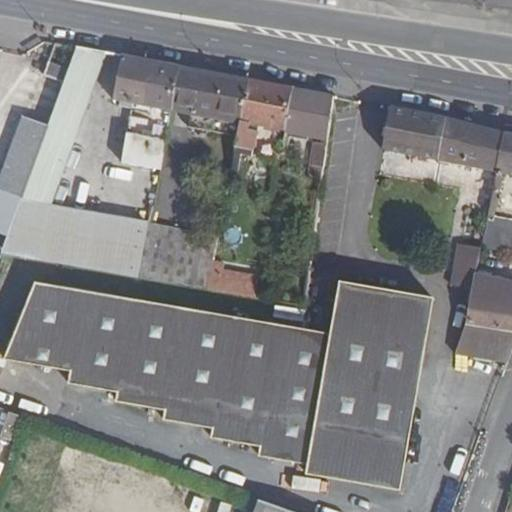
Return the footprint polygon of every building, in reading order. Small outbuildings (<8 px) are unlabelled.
[(57,47),(45,81),(64,87),(78,51),(57,47)] [(109,57),(78,51),(64,87),(59,101),(91,107),(109,57)] [(174,115),(184,69),(124,59),(116,103),(135,106),(125,165),(162,172),(174,115)] [(251,83),(184,69),(174,115),(190,118),(188,129),(239,139),(241,130),(242,124),(251,83)] [(251,83),(242,124),(286,132),(286,128),(295,92),(251,83)] [(334,100),(295,92),(286,128),(329,135),(334,100)] [(68,169),(91,107),(59,101),(49,129),(36,164),(68,169)] [(447,124),(392,111),(384,156),(425,164),(438,166),(447,124)] [(0,194),(22,202),(36,164),(49,129),(23,120),(0,178),(0,194)] [(501,134),(447,124),(438,166),(493,176),(501,134)] [(260,134),(241,130),(239,139),(237,151),(255,154),(260,134)] [(511,136),(501,134),(493,176),(502,178),(494,219),(511,222),(511,136)] [(322,184),(328,144),(315,142),(310,182),(322,184)] [(53,209),(68,169),(36,164),(22,202),(21,204),(53,209)] [(21,204),(0,261),(96,275),(139,282),(151,225),(53,209),(21,204)] [(220,237),(151,225),(139,282),(209,292),(220,237)] [(449,288),(463,290),(469,291),(472,278),(478,252),(457,247),(449,288)] [(511,335),(511,286),(472,278),(469,291),(467,302),(462,328),(511,335)] [(400,498),(435,304),(343,288),(333,339),(30,289),(4,361),(71,378),(69,386),(117,398),(116,404),(165,415),(164,421),(214,433),(213,440),(259,451),(258,457),(305,468),(304,475),(400,498)] [(469,291),(463,290),(461,302),(467,302),(469,291)] [(451,360),(505,368),(511,348),(511,335),(462,328),(451,360)] [(284,511),(259,503),(255,511),(284,511)]
